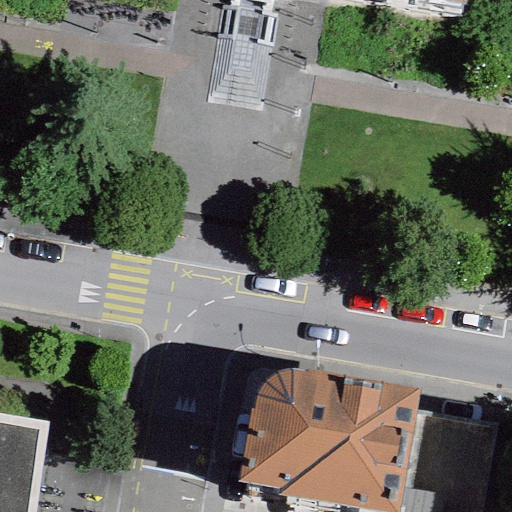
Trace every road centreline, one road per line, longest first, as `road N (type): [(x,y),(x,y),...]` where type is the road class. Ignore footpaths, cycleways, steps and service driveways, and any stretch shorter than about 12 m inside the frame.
road 1 (residential): [(196,309),(511,367)]
road 2 (residential): [(160,511),(196,309)]
road 3 (residential): [(0,275),(196,309)]
